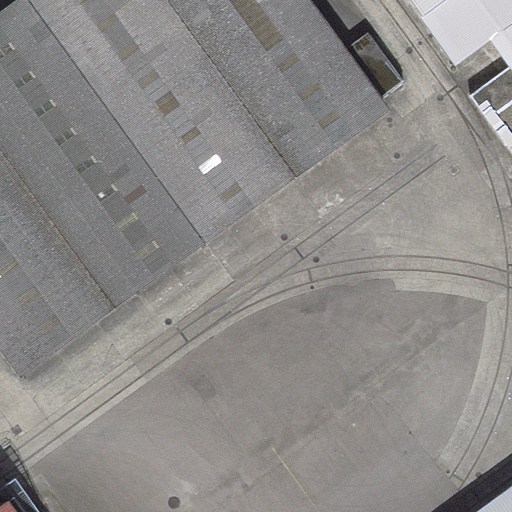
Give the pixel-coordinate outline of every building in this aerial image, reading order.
[(312,0),(16,0),(0,12),(0,350),(20,378),(392,109),(382,96),(404,80),(369,32),(347,48),(312,0)] [(511,23),(511,0),(410,0),(456,64),(511,23)] [(511,23),(456,64),(511,140),(511,23)] [(511,511),(511,487),(477,511),(511,511)] [(0,511),(18,511),(11,501),(0,508),(0,511)]
